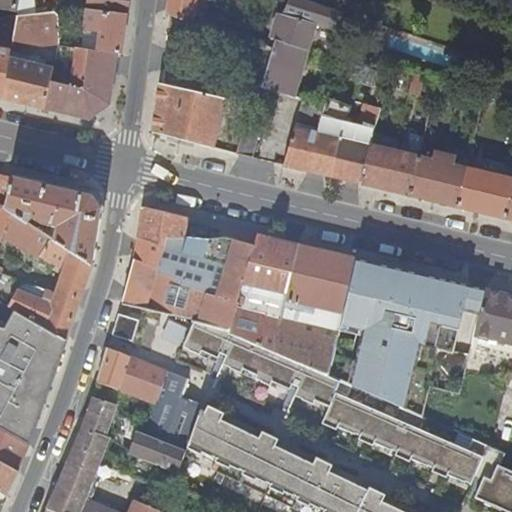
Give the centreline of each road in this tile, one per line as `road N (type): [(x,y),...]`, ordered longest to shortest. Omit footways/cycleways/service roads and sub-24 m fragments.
road 1 (residential): [(511,257),(129,166)]
road 2 (residential): [(129,166),(107,296),(16,511)]
road 3 (residential): [(149,0),(129,166)]
road 4 (residential): [(129,166),(0,136)]
